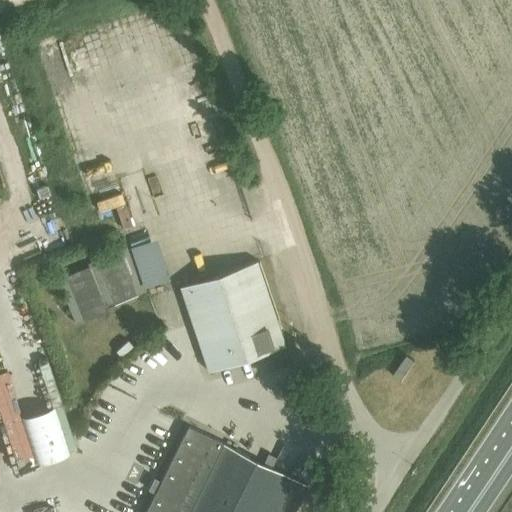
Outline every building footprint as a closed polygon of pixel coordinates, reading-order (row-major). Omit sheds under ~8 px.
[(107,202),(129,195),(125,182),(103,189),(107,202)] [(127,201),(118,205),(124,220),(134,216),(127,201)] [(153,244),(142,247),(148,267),(159,264),(153,244)] [(285,343),(257,259),(180,284),(209,369),(285,343)] [(292,511),(307,483),(306,482),(214,436),(214,437),(188,424),(144,511),(292,511)]
